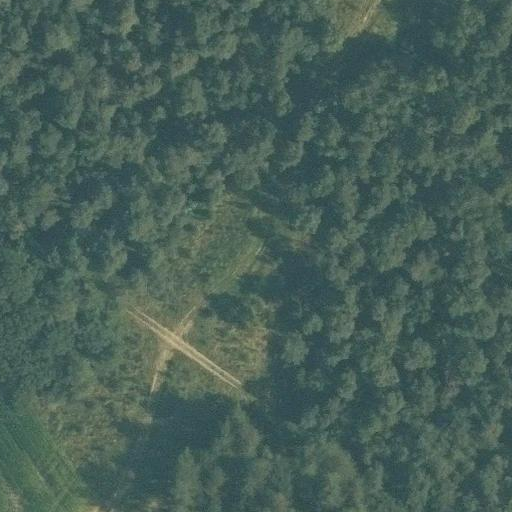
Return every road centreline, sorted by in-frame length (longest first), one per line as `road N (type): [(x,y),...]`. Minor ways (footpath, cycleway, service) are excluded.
road 1 (track): [(366,0),(273,137),(269,198),(236,265),(176,342)]
road 2 (track): [(176,342),(406,511)]
road 3 (track): [(0,216),(176,342)]
road 4 (track): [(176,342),(145,449),(104,511)]
